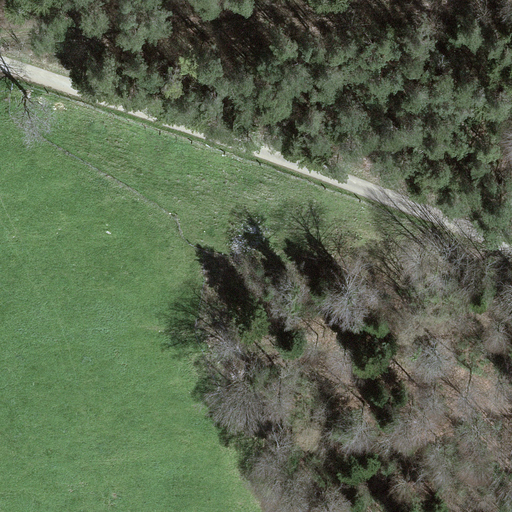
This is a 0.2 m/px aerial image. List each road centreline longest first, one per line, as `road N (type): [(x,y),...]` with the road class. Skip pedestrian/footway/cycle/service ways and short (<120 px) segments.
road 1 (track): [(511,250),(226,136),(0,63)]
road 2 (track): [(0,41),(378,0)]
road 3 (track): [(511,387),(445,359),(377,347),(209,347)]
